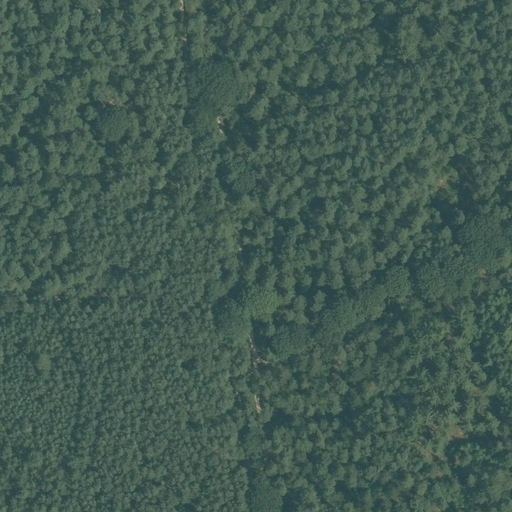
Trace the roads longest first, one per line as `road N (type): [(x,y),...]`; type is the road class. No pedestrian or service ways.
road 1 (track): [(199,0),(275,511)]
road 2 (track): [(233,383),(511,229)]
road 3 (track): [(218,301),(102,293),(0,326)]
road 4 (track): [(383,486),(511,422)]
